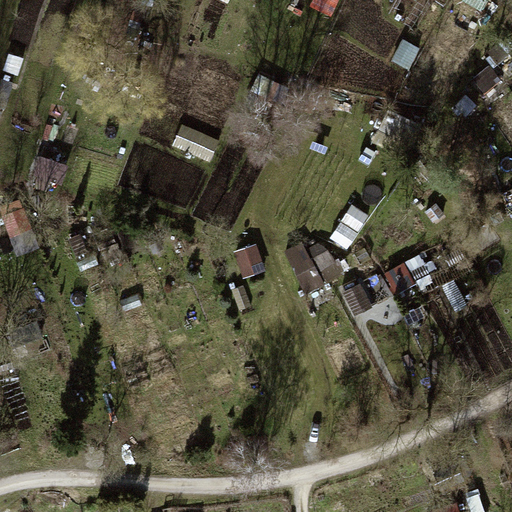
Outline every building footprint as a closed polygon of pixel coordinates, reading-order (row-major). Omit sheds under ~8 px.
[(466,0),(486,9),(489,0),(466,0)] [(405,39),(396,60),(412,66),(420,46),(405,39)] [(492,100),(509,91),(496,67),(479,76),(492,100)] [(184,122),(175,145),(214,160),(223,137),(184,122)] [(325,236),(289,254),(309,293),(345,275),(325,236)] [(237,251),(247,277),(269,268),(259,243),(237,251)] [(399,290),(436,271),(426,252),(389,271),(399,290)] [(353,313),(374,305),(366,282),(345,290),(353,313)]
